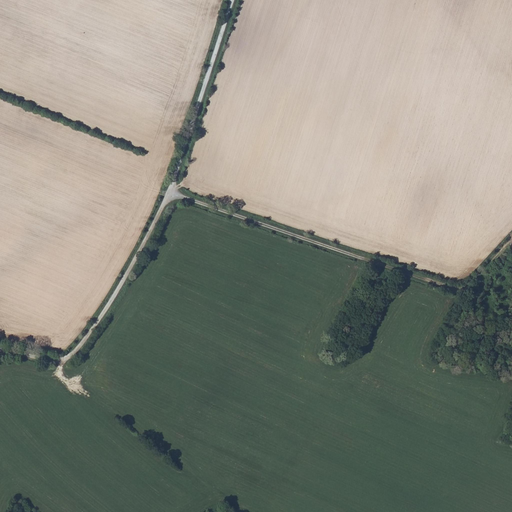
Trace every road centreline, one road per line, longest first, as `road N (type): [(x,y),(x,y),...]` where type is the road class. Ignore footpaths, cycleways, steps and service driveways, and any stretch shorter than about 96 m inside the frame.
road 1 (track): [(234,0),(170,194),(108,306),(74,354),(55,362),(0,350)]
road 2 (track): [(170,194),(457,291)]
